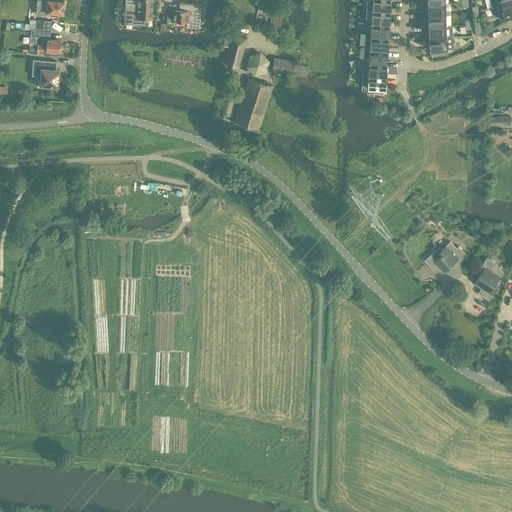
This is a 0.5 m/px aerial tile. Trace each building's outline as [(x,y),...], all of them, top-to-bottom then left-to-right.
[(64,1),(48,0),(46,0),(45,12),(51,13),(50,16),(57,16),(57,13),(63,14),(64,1)] [(511,2),(496,6),(499,18),(511,14),(511,2)] [(178,9),(174,9),(173,20),(186,21),(186,27),(200,28),(201,4),(179,3),(178,9)] [(445,3),(427,4),(427,15),(445,14),(445,3)] [(152,8),(125,6),(124,24),(146,25),(147,18),(151,19),(152,8)] [(366,20),(371,20),(389,21),(390,8),(372,7),(367,6),(366,20)] [(445,14),(427,15),(428,26),(446,26),(445,14)] [(30,36),(38,37),(38,34),(50,35),(51,21),(44,20),(43,29),(41,28),(41,29),(35,28),(35,30),(31,29),(30,36)] [(371,20),(370,33),(388,34),(389,21),(371,20)] [(446,26),(428,26),(428,38),(446,37),(452,37),(452,26),(446,26)] [(364,46),(369,46),(387,48),(388,34),(370,33),(365,33),(364,46)] [(231,39),(222,37),(220,45),(229,47),(224,64),(238,67),(246,38),(232,35),(231,39)] [(446,37),(428,38),(429,50),(430,50),(431,55),(445,55),(445,49),(447,49),(446,37)] [(29,53),(37,54),(37,50),(45,51),(59,52),(60,40),(46,38),(42,38),(41,46),(30,45),(29,53)] [(363,59),(369,60),(387,61),(387,48),(369,46),(364,46),(363,59)] [(307,67),(293,64),(294,61),(273,58),(271,71),(306,76),(307,67)] [(362,72),(368,73),(386,74),(387,61),(369,60),(363,59),(362,72)] [(49,85),(56,86),(58,70),(52,69),(53,61),(36,60),(34,84),(42,85),(41,86),(43,88),(47,88),(49,87),(49,85)] [(386,74),(368,73),(362,72),(362,86),(364,86),(363,92),(383,93),(383,87),(385,87),(386,74)] [(234,122),(258,130),(272,85),(248,78),(234,122)] [(490,125),(490,126),(511,126),(511,117),(506,117),(490,117),(490,125)] [(424,260),(433,270),(438,266),(444,272),(454,262),(456,265),(467,255),(458,246),(456,248),(450,242),(442,249),(439,247),(424,260)] [(496,267),(498,264),(487,258),(480,270),(482,271),(475,283),(482,288),(478,293),(489,300),(500,283),(497,281),(503,271),(496,267)]
